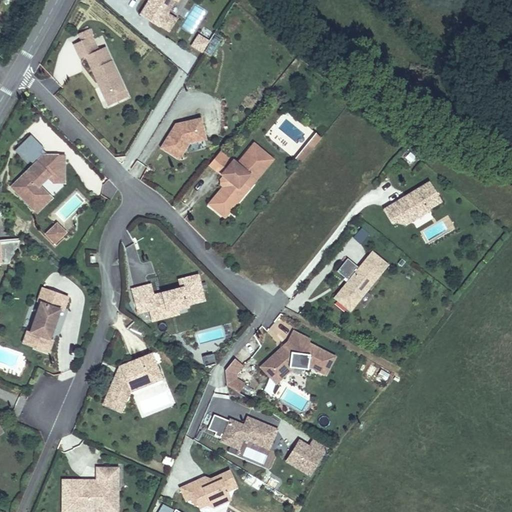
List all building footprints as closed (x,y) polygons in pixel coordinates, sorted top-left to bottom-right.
[(148,0),(143,9),(148,13),(149,11),(153,13),(147,22),(157,28),(158,27),(167,33),(174,21),(166,15),(174,2),(173,1),(174,0),(148,0)] [(143,9),(138,16),(147,22),(153,13),(149,11),(148,13),(143,9)] [(84,42),(77,46),(83,60),(89,58),(108,101),(127,92),(107,49),(101,52),(91,30),(81,35),(84,42)] [(202,57),(208,46),(202,42),(198,47),(194,45),(191,50),(202,57)] [(127,92),(108,101),(111,107),(130,99),(127,92)] [(202,122),(177,128),(162,151),(180,162),(190,146),(207,142),(202,122)] [(311,155),(323,141),(317,136),(305,150),(311,155)] [(41,189),(50,180),(52,178),(59,178),(59,159),(51,159),(45,159),(41,155),(44,152),(45,151),(32,138),(17,154),(30,167),(32,164),(36,168),(15,190),(37,211),(50,197),(41,189)] [(245,198),(274,162),(255,146),(250,152),(263,163),(256,171),(260,174),(255,181),(251,178),(239,192),(245,198)] [(302,167),(311,155),(305,150),(296,162),(302,167)] [(239,192),(251,178),(255,181),(260,174),(256,171),(263,163),(250,152),(238,167),(222,154),(210,168),(225,180),(227,181),(226,183),(226,187),(224,189),(210,207),(226,221),(245,198),(239,192)] [(52,178),(50,180),(56,185),(66,185),(66,158),(59,159),(59,178),(52,178)] [(428,214),(441,206),(429,187),(405,201),(408,205),(402,208),(400,207),(398,206),(383,214),(392,228),(395,227),(408,219),(412,226),(429,215),(428,214)] [(419,232),(427,244),(455,227),(447,215),(419,232)] [(412,226),(408,219),(395,227),(405,230),(412,226)] [(68,235),(63,230),(60,233),(57,230),(51,237),(59,244),(68,235)] [(357,300),(374,280),(377,283),(387,269),(372,257),(359,273),(347,263),(337,276),(349,286),(335,302),(350,315),(360,303),(357,300)] [(152,288),(134,293),(140,316),(152,313),(158,312),(160,318),(170,316),(169,313),(178,311),(179,313),(190,310),(189,305),(205,300),(200,279),(181,284),(183,292),(164,297),(165,300),(156,302),(155,299),(152,288)] [(360,303),(377,283),(374,280),(357,300),(360,303)] [(52,340),(63,312),(66,313),(72,298),(46,289),(40,302),(43,304),(32,334),(40,337),(35,349),(51,355),(56,342),(52,340)] [(205,300),(189,305),(190,310),(207,306),(205,300)] [(158,312),(152,313),(155,324),(180,318),(179,313),(178,311),(169,313),(170,316),(160,318),(158,312)] [(35,349),(40,337),(32,334),(30,333),(25,345),(35,349)] [(280,355),(264,371),(272,379),(277,375),(281,380),(292,371),(295,371),(310,373),(310,369),(328,378),(336,361),(309,347),(311,343),(296,335),(290,346),(286,354),(283,357),(280,355)] [(290,346),(280,355),(283,357),(286,354),(290,346)] [(225,360),(222,351),(210,354),(213,364),(225,360)] [(157,363),(154,355),(142,360),(145,368),(157,363)] [(230,388),(241,395),(247,386),(239,380),(238,374),(245,366),(237,359),(228,371),(230,388)] [(105,405),(123,413),(132,393),(138,390),(136,385),(150,380),(152,385),(164,380),(157,363),(145,368),(142,360),(121,368),(125,376),(123,380),(117,377),(105,405)] [(380,368),(376,375),(386,380),(389,373),(380,368)] [(277,375),(272,379),(278,386),(295,371),(292,371),(281,380),(277,375)] [(136,385),(138,390),(152,385),(150,380),(136,385)] [(219,434),(225,419),(217,416),(211,431),(219,434)] [(273,450),(281,430),(258,421),(257,424),(250,421),(248,427),(234,421),(233,422),(225,419),(219,434),(218,437),(226,440),(224,443),(235,448),(239,437),(247,440),(273,450)] [(243,451),(247,440),(239,437),(235,448),(243,451)] [(310,481),(324,460),(310,451),(300,444),(286,465),(310,481)] [(310,451),(324,460),(328,453),(314,444),(310,451)] [(164,454),(162,462),(171,465),(174,458),(164,454)] [(85,481),(64,481),(63,511),(82,511),(83,506),(112,507),(112,491),(120,492),(120,470),(99,469),(99,482),(99,484),(85,484),(85,481)] [(260,482),(275,490),(281,480),(266,471),(260,482)] [(232,494),(231,492),(240,487),(234,472),(214,481),(205,485),(199,482),(184,489),(190,503),(198,499),(203,509),(210,505),(217,508),(228,503),(225,497),(232,494)] [(119,511),(120,492),(112,491),(112,507),(83,506),(82,511),(119,511)] [(234,500),(232,494),(225,497),(228,503),(234,500)]
